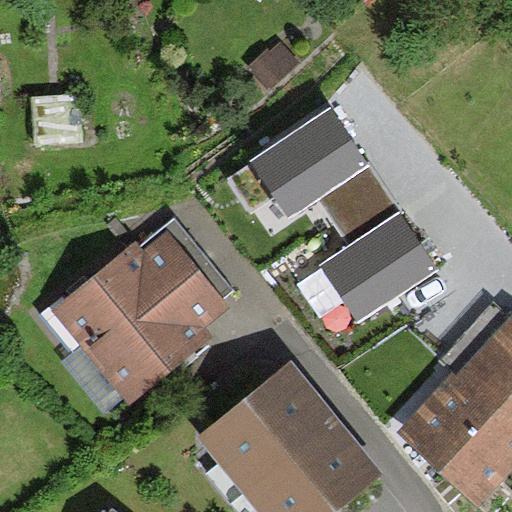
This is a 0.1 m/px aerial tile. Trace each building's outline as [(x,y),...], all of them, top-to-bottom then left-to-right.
[(292,65),(276,45),(244,72),(260,91),(292,65)] [(319,194),(367,163),(330,107),(254,158),(290,213),(319,194)] [(353,246),(401,214),(367,163),(319,194),(353,246)] [(437,267),(401,214),(353,246),(324,265),(360,318),(437,267)] [(217,300),(161,228),(57,308),(124,396),(202,336),(190,321),(217,300)] [(511,458),(511,320),(401,439),(471,503),(511,458)] [(243,497),(326,432),(282,377),(200,442),(243,497)] [(326,432),(243,497),(254,511),(337,511),(370,487),(326,432)]
